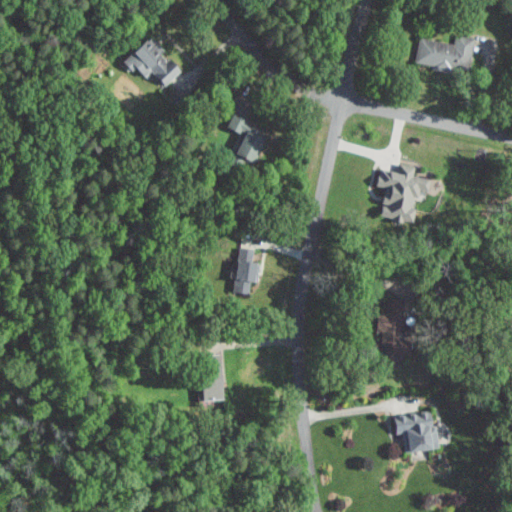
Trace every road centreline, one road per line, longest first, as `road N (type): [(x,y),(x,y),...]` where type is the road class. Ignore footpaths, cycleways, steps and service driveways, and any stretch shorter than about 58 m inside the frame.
road 1 (residential): [(314,511),(299,296),(368,0)]
road 2 (residential): [(511,137),(309,90),(275,71),(209,0)]
